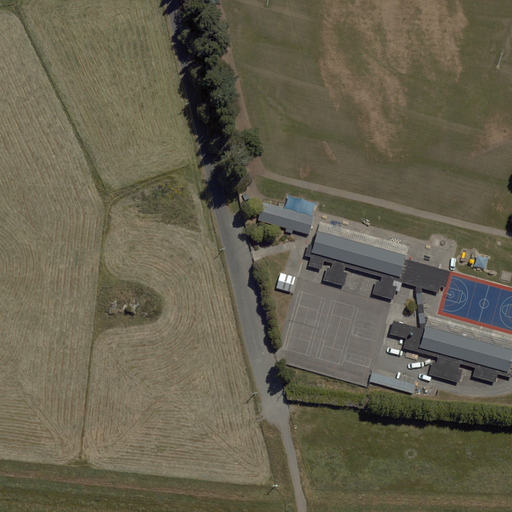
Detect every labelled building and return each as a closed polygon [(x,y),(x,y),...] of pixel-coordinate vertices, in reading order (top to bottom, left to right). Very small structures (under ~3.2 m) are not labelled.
[(313,214),(263,199),(258,218),(308,233),(313,214)] [(449,269),(318,230),(308,263),(324,267),(327,258),(331,259),(325,278),(341,283),(346,264),(380,274),(374,292),(393,297),(398,279),(442,292),(449,269)] [(296,275),(280,270),(275,286),(291,291),(296,275)] [(414,326),(391,319),(387,333),(410,339),(414,326)] [(511,366),(511,351),(426,326),(420,347),(434,351),(428,371),(457,380),(463,360),(475,363),(472,375),(495,382),(499,370),(510,374),(511,366)] [(416,381),(370,367),(367,379),(412,392),(416,381)]
